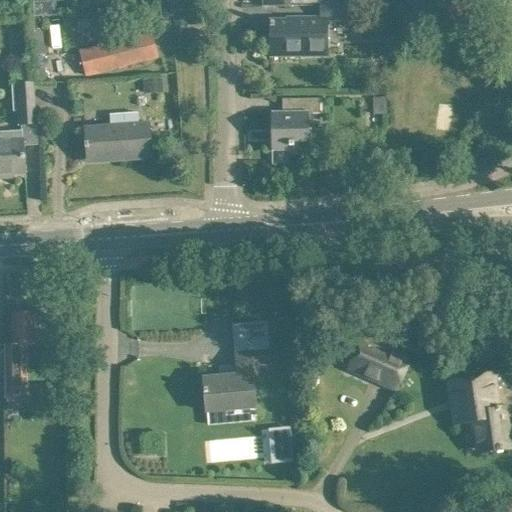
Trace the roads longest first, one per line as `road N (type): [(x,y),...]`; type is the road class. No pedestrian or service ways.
road 1 (tertiary): [(511,212),(230,234)]
road 2 (residential): [(116,495),(113,238)]
road 3 (residential): [(230,234),(226,0)]
road 4 (residential): [(319,511),(116,495)]
